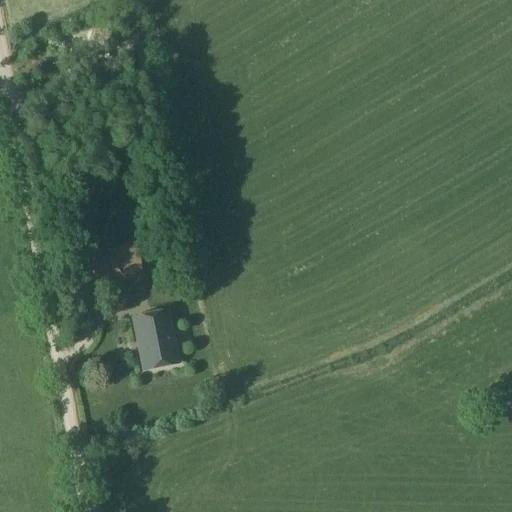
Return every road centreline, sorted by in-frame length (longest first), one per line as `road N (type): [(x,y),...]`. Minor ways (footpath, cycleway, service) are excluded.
road 1 (track): [(79,511),(0,119)]
road 2 (track): [(0,111),(140,49),(109,0)]
